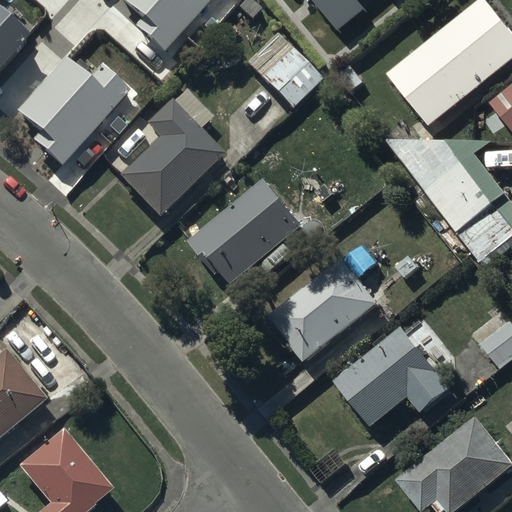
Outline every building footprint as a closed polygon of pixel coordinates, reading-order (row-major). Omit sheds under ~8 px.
[(0,56),(22,73),(77,0),(8,0),(0,11),(0,56)] [(311,0),(339,34),(372,8),(364,0),(311,0)] [(511,65),(511,31),(486,0),(391,78),(433,130),(511,65)] [(113,6),(45,90),(91,127),(123,88),(130,94),(158,60),(138,44),(147,33),(113,6)] [(279,35),(248,64),(293,112),(324,83),(279,35)] [(511,129),(511,79),(491,97),(496,103),(492,106),(511,129)] [(175,106),(173,104),(147,128),(160,141),(120,179),(160,221),(226,158),(202,133),(215,121),(188,93),(175,106)] [(495,144),(390,143),(460,237),(462,235),(485,265),(511,242),(511,224),(498,207),(510,197),(478,159),(495,144)] [(306,229),(268,182),(191,245),(210,267),(214,264),(234,289),(306,229)] [(307,365),(380,306),(349,268),(273,330),(290,351),(293,348),(307,365)] [(511,325),(499,309),(472,331),(503,372),(511,364),(511,325)] [(453,392),(405,331),(337,385),(372,430),(410,400),(423,416),(453,392)] [(0,441),(47,403),(7,354),(0,359),(0,441)] [(462,511),(511,471),(511,459),(479,419),(398,485),(419,511),(428,511),(434,508),(437,511),(462,511)] [(89,511),(114,492),(65,432),(20,470),(51,507),(45,511),(89,511)] [(348,465),(336,451),(312,472),(324,486),(348,465)]
